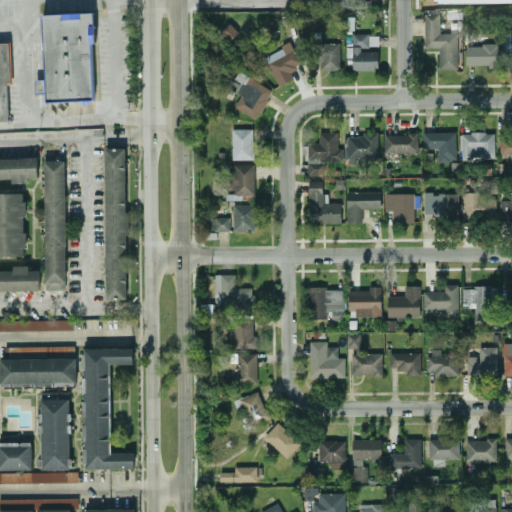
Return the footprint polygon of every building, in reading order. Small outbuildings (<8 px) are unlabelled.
[(458,30),(439,30),(439,12),(424,12),(424,47),(439,47),(438,68),(457,68),(458,30)] [(40,16),(88,14),(91,100),(43,101),(40,16)] [(378,69),(378,49),(368,49),(368,32),(352,32),(352,69),(378,69)] [(293,77),(289,70),(302,63),(290,41),(263,56),(279,85),(293,77)] [(319,69),(339,69),(340,42),(311,41),(311,61),(319,61),(319,69)] [(465,43),(466,64),(498,64),(498,43),(465,43)] [(0,44),(8,44),(9,83),(3,84),(5,121),(0,121),(0,44)] [(258,118),(272,87),(235,70),(230,82),(241,88),(233,107),(258,118)] [(253,127),(231,127),(231,158),(253,158),(253,127)] [(307,142),(307,174),(324,174),(325,160),(342,160),(342,147),(336,147),(336,131),(319,131),(319,142),(307,142)] [(423,147),(437,147),(437,160),(456,160),(455,131),(422,131),(423,147)] [(494,131),(461,132),(461,158),(494,157),(494,131)] [(417,132),(383,133),(384,152),(417,152),(417,132)] [(511,132),(499,132),(499,154),(509,154),(509,160),(511,160),(511,132)] [(378,134),(346,133),(345,157),(378,158),(378,134)] [(106,298),(127,298),(126,147),(105,147),(106,298)] [(0,158),(0,181),(12,181),(12,182),(28,182),(28,177),(38,177),(37,157),(0,158)] [(44,160),(45,289),(66,289),(65,160),(44,160)] [(341,222),(341,201),(328,201),(328,192),(322,192),(322,179),(308,179),(308,222),(341,222)] [(498,222),(511,222),(511,183),(510,183),(510,199),(498,199),(498,222)] [(347,222),(362,222),(362,207),(381,207),(380,190),(347,191),(347,222)] [(0,255),(25,255),(25,192),(0,192),(0,255)] [(413,192),(384,192),(384,209),(392,209),(392,222),(414,221),(413,192)] [(423,211),(431,211),(430,218),(457,218),(458,192),(423,192),(423,211)] [(461,218),(495,219),(496,193),(461,192),(461,218)] [(233,203),(232,230),(254,230),(255,203),(233,203)] [(229,216),(204,216),(204,230),(229,229),(229,216)] [(0,290),(39,290),(39,269),(29,270),(29,265),(13,265),(13,270),(0,270),(0,290)] [(235,273),(214,273),(215,302),(233,301),(234,311),(252,310),(251,286),(235,287),(235,273)] [(458,316),(457,283),(444,283),(444,290),(423,290),(423,309),(444,308),(444,316),(458,316)] [(462,306),(474,306),(474,320),(495,319),(495,284),(462,285),(462,306)] [(348,289),(348,309),(355,309),(355,315),(381,315),(381,285),(369,285),(369,289),(348,289)] [(387,315),(419,316),(419,285),(404,285),(404,295),(387,295),(387,315)] [(344,287),(307,286),(307,317),(329,317),(329,318),(343,318),(344,287)] [(255,346),(254,316),(232,316),(233,347),(255,346)] [(0,330),(74,329),(74,318),(0,319),(0,330)] [(351,349),(351,373),(382,373),(382,352),(360,352),(360,332),(347,332),(347,349),(351,349)] [(326,340),(309,340),(309,377),(345,376),(344,356),(338,356),(337,345),(326,345),(326,340)] [(511,374),(511,353),(511,342),(502,342),(503,374),(511,374)] [(497,374),(496,345),(478,346),(478,355),(466,355),(467,375),(497,374)] [(110,452),(110,364),(132,364),(132,347),(83,347),(83,468),(134,468),(134,452),(110,452)] [(458,374),(458,350),(428,351),(428,370),(433,370),(433,375),(458,374)] [(420,375),(421,352),(389,351),(389,368),(406,368),(406,374),(420,375)] [(256,352),(235,352),(236,382),(257,382),(256,352)] [(76,357),(0,357),(0,385),(76,385),(76,357)] [(270,417),(258,390),(236,399),(248,427),(270,417)] [(70,399),(40,398),(39,468),(69,469),(70,399)] [(264,436),(287,458),(302,442),(279,420),(264,436)] [(460,458),(459,437),(428,438),(429,458),(460,458)] [(390,468),(422,467),(421,438),(404,438),(405,452),(390,452),(390,468)] [(320,439),(319,461),(331,461),(330,468),(345,468),(346,440),(320,439)] [(352,439),(352,459),(382,458),(381,439),(352,439)] [(497,439),(466,439),(466,461),(496,461),(497,439)] [(0,469),(32,469),(31,441),(0,441),(0,469)] [(316,481),(317,465),(304,464),(303,480),(316,481)] [(220,471),(220,482),(257,481),(256,465),(234,466),(234,471),(220,471)] [(367,467),(349,466),(349,481),(366,482),(367,467)] [(77,470),(0,472),(0,482),(77,481),(77,470)] [(345,511),(346,492),(318,492),(318,501),(313,500),(312,511),(345,511)] [(459,511),(460,497),(442,497),(442,511),(459,511)] [(495,511),(496,499),(467,499),(466,511),(495,511)] [(396,511),(432,511),(432,501),(406,501),(406,507),(396,507),(396,511)] [(297,511),(296,510),(292,511),(283,511),(277,502),(259,511),(297,511)] [(384,511),(384,503),(360,503),(359,511),(384,511)]
